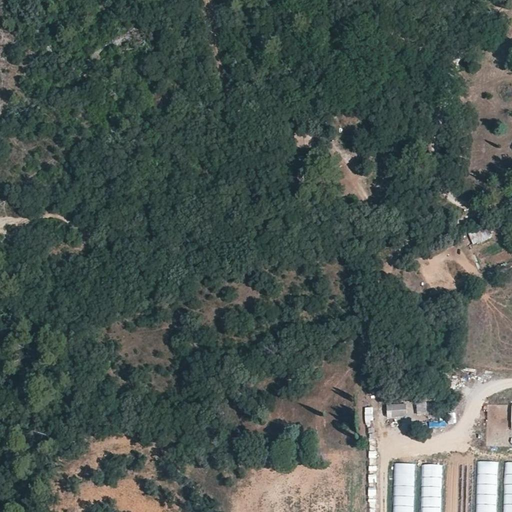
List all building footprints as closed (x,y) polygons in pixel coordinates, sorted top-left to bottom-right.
[(311,128),(294,130),(296,150),(314,148),(311,128)] [(491,239),(488,227),(469,232),(472,243),(491,239)] [(405,405),(386,405),(386,416),(406,416),(405,405)] [(418,415),(426,414),(425,405),(417,405),(418,415)] [(496,511),(498,463),(477,462),(476,511),(496,511)] [(415,511),(416,464),(396,463),(394,511),(415,511)] [(441,511),(442,465),(422,465),(420,511),(441,511)]
